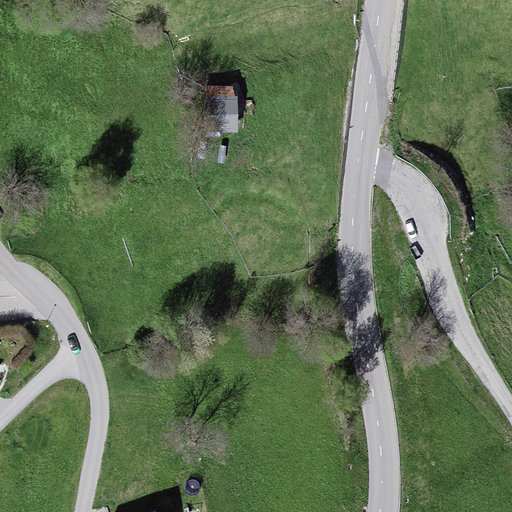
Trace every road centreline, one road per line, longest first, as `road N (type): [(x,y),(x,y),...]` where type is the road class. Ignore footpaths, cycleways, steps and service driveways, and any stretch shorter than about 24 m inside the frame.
road 1 (tertiary): [(359,157),(355,288),(379,423),(381,511)]
road 2 (residential): [(359,157),(413,193),(455,323),(511,415)]
road 3 (residential): [(83,511),(97,459),(100,393),(85,350),(36,288),(0,266)]
road 4 (tertiary): [(380,0),(359,157)]
